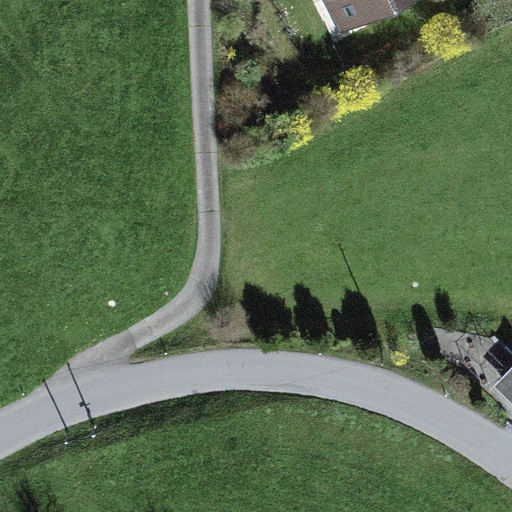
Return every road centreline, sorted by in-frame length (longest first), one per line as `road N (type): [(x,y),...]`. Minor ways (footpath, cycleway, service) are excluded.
road 1 (unclassified): [(511,460),(479,435),(263,375),(65,414),(0,446)]
road 2 (track): [(65,414),(89,375),(195,311),(205,254),(195,0)]
